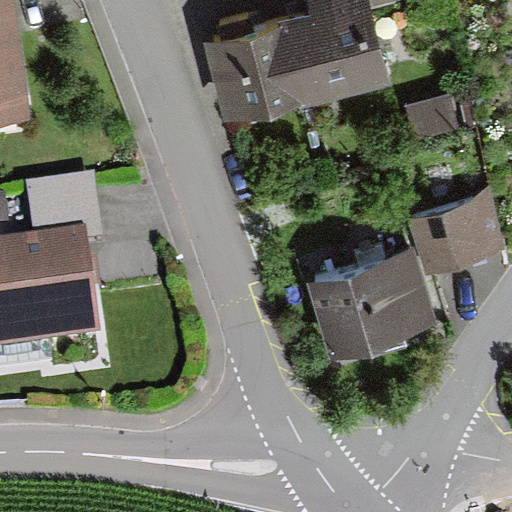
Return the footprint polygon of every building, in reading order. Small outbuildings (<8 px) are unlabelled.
[(0,0),(0,122),(30,118),(13,0),(0,0)] [(204,35),(224,118),(388,77),(370,3),(380,0),(306,0),(309,9),(204,35)] [(28,180),(35,230),(85,223),(87,236),(102,233),(93,170),(28,180)] [(491,191),(410,215),(427,273),(508,249),(491,191)] [(35,230),(0,234),(0,338),(99,325),(87,236),(85,223),(35,230)] [(434,320),(409,244),(305,278),(330,354),(434,320)] [(0,384),(62,382),(61,353),(0,355),(0,384)]
